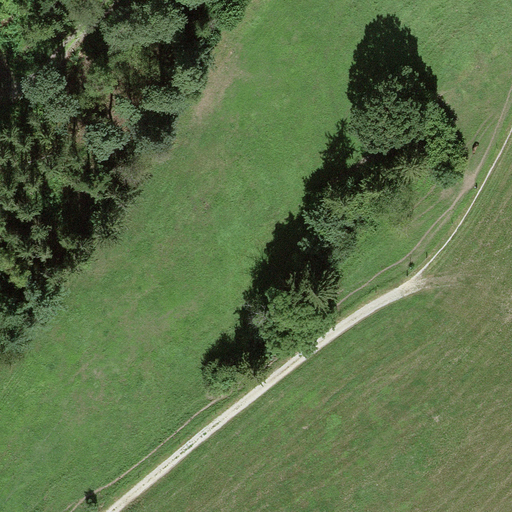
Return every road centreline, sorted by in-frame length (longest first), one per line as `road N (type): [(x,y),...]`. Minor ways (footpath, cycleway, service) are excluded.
road 1 (track): [(406,286),(113,511)]
road 2 (track): [(0,97),(106,0)]
